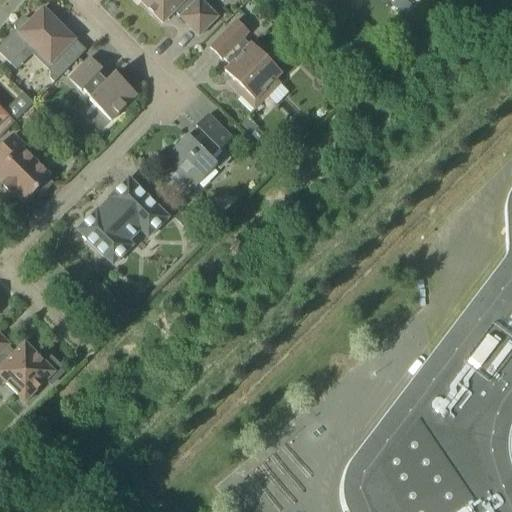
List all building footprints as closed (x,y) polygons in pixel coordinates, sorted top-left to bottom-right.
[(138,0),(138,1),(162,25),(174,13),(197,37),(216,18),(197,0),(138,0)] [(321,7),(313,0),(305,0),(303,2),(314,14),(321,7)] [(31,55),(48,71),(48,79),(52,83),(80,56),(69,45),(76,38),(53,15),(50,18),(41,9),(28,22),(26,19),(21,18),(13,27),(14,31),(0,45),(0,56),(8,65),(14,71),(31,55)] [(240,89),(236,93),(253,110),(279,84),(274,80),(280,75),(250,45),(248,46),(241,39),(247,33),(235,22),(208,48),(220,60),(221,59),(228,66),(223,71),(240,89)] [(109,121),(135,96),(113,74),(107,80),(99,72),(101,70),(88,58),(67,80),(79,92),(81,91),(89,99),(88,100),(109,121)] [(0,135),(13,123),(32,104),(21,93),(0,114),(0,135)] [(229,161),(219,150),(229,139),(206,116),(194,128),(197,131),(188,139),(185,137),(165,157),(176,169),(171,175),(180,184),(185,178),(194,186),(214,166),(219,171),(229,161)] [(247,119),(240,126),(250,136),(257,129),(247,119)] [(45,179),(48,176),(20,149),(23,146),(12,136),(0,147),(0,179),(3,182),(0,185),(10,194),(12,192),(23,202),(34,190),(39,195),(50,184),(45,179)] [(107,199),(108,199),(96,211),(95,210),(75,230),(111,266),(131,246),(127,242),(139,230),(147,238),(166,217),(127,179),(107,199)] [(511,511),(511,475),(508,465),(506,451),(508,437),(511,423),(511,189),(508,195),(505,205),(504,215),(505,251),(504,258),(501,264),(351,462),(344,474),(341,488),(341,502),(344,511),(511,511)] [(178,214),(173,219),(183,229),(188,223),(178,214)] [(39,348),(34,354),(23,343),(7,360),(0,353),(8,345),(0,337),(0,379),(23,403),(45,380),(50,385),(63,372),(39,348)] [(37,501),(47,511),(64,511),(45,493),(37,501)]
